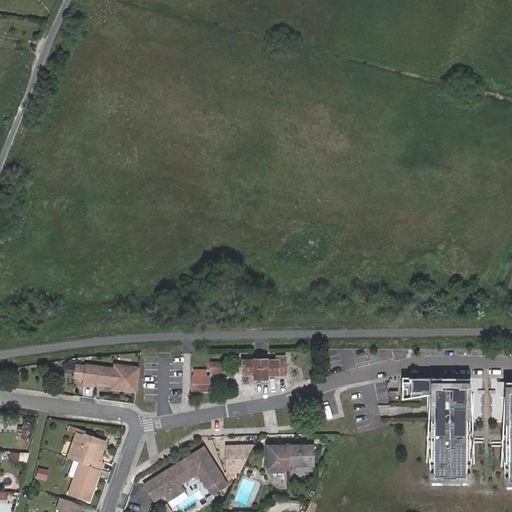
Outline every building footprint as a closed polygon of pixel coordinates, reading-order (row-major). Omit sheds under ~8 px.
[(255,361),(244,361),(243,374),(255,375),(255,381),(261,381),(268,381),(268,375),(281,376),(281,362),(269,362),(269,360),(255,360),(255,361)] [(210,361),(209,373),(224,374),(225,362),(210,361)] [(135,395),(139,370),(114,367),(114,371),(85,367),(83,384),(97,386),(98,378),(113,380),(112,387),(111,392),(135,395)] [(206,373),(193,373),(193,379),(192,394),(206,394),(207,380),(206,380),(206,373)] [(472,458),(474,379),(406,377),(406,397),(436,393),(434,457),(432,457),(434,484),(470,485),(474,458),(472,458)] [(112,387),(113,380),(98,378),(97,386),(112,387)] [(78,462),(98,470),(101,461),(99,461),(92,459),(95,452),(101,454),(107,439),(77,429),(66,458),(72,460),(78,462)] [(313,445),(268,446),(268,472),(293,471),(293,465),(312,465),(313,445)] [(239,473),(254,446),(227,447),(228,474),(239,473)] [(203,447),(155,479),(165,495),(180,485),(198,474),(207,487),(223,477),(203,447)] [(28,461),(28,453),(15,452),(15,461),(28,461)] [(99,461),(101,454),(95,452),(92,459),(99,461)] [(72,477),(78,462),(72,460),(66,475),(72,477)] [(87,501),(98,470),(78,462),(72,477),(66,494),(87,501)] [(44,480),(48,471),(39,468),(36,477),(44,480)] [(226,481),(223,477),(207,487),(209,491),(226,481)] [(165,495),(155,479),(144,485),(155,501),(165,495)] [(180,485),(165,495),(169,501),(184,491),(180,485)] [(59,511),(79,511),(81,506),(60,498),(56,508),(60,510),(59,511)]
